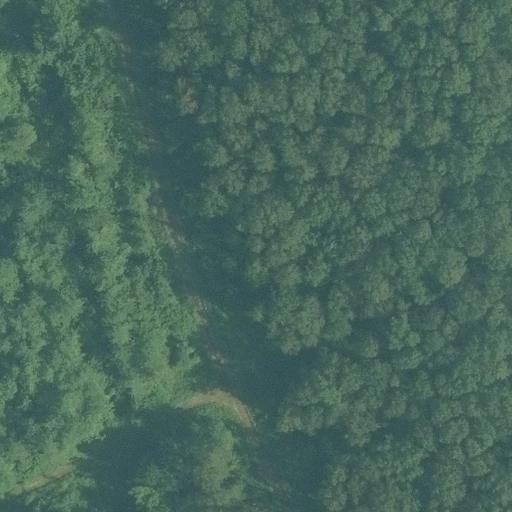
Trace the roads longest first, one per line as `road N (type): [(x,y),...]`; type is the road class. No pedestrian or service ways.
road 1 (track): [(113,0),(187,278),(287,511)]
road 2 (track): [(0,491),(226,380)]
